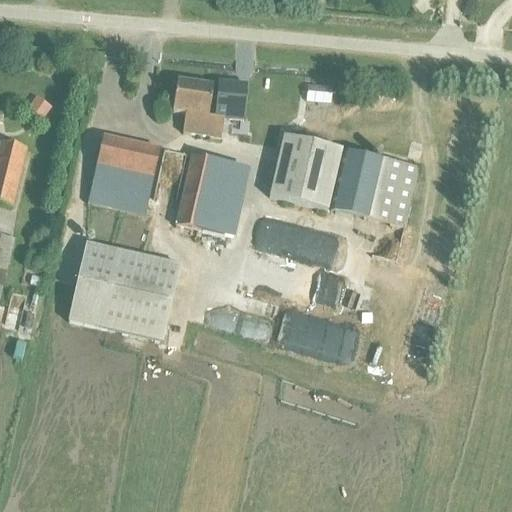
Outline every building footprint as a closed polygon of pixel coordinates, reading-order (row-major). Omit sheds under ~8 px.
[(177,82),(172,114),(185,116),(182,136),(220,142),(223,123),(207,121),(213,88),(177,82)] [(243,125),(246,87),(217,85),(214,120),(226,121),(226,124),(243,125)] [(306,86),(305,102),(330,104),(332,88),(306,86)] [(36,100),(27,112),(41,123),(51,110),(36,100)] [(103,138),(87,206),(145,219),(159,150),(103,138)] [(283,139),(269,199),(327,213),(342,153),(283,139)] [(0,207),(12,210),(27,152),(0,146),(0,207)] [(347,155),(333,214),(404,231),(418,171),(347,155)] [(190,159),(175,229),(234,241),(249,171),(190,159)] [(0,237),(0,294),(13,241),(0,237)] [(86,246),(68,325),(162,346),(179,268),(86,246)] [(277,289),(278,265),(241,263),(239,286),(277,289)]
